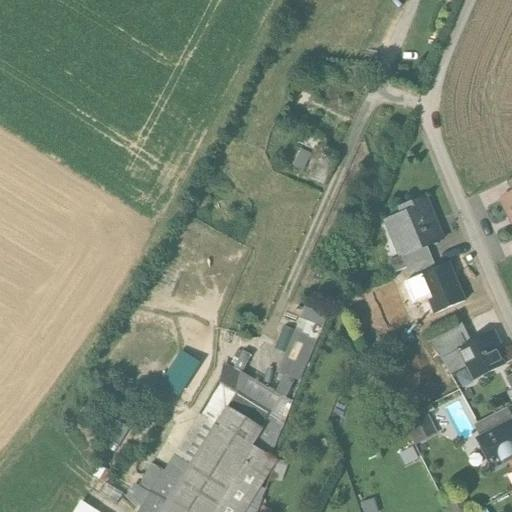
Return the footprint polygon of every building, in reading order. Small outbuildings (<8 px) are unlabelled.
[(321,150),(309,177),(324,185),(336,157),(321,150)] [(310,157),(302,153),(296,166),(303,169),(310,157)] [(425,250),(442,243),(425,198),(399,208),(402,216),(386,222),(401,259),(425,250)] [(336,233),(332,240),(338,243),(341,235),(336,233)] [(401,259),(388,264),(393,276),(407,270),(429,260),(425,250),(401,259)] [(429,260),(407,270),(413,284),(422,279),(422,278),(434,273),(429,260)] [(434,273),(422,278),(422,279),(430,299),(428,300),(435,316),(463,304),(447,267),(434,273)] [(319,301),(313,299),(310,307),(316,309),(319,301)] [(297,334),(280,374),(283,376),(273,397),(273,398),(282,402),(310,339),(297,334)] [(492,335),(459,352),(466,366),(471,364),(479,379),(502,367),(492,346),(497,344),(492,335)] [(242,352),(231,374),(240,378),(251,357),(242,352)] [(273,397),(240,378),(231,374),(223,387),(236,395),(216,426),(255,450),(255,451),(269,459),(290,405),(282,402),(273,398),(273,397)] [(205,419),(147,511),(161,511),(216,426),(236,395),(223,387),(204,418),(205,419)] [(511,406),(479,424),(486,437),(486,438),(511,424),(511,406)] [(511,424),(486,438),(486,437),(480,441),(491,462),(489,463),(491,466),(492,465),(493,467),(511,457),(511,424)] [(216,426),(161,511),(215,511),(254,450),(255,451),(255,450),(216,426)] [(254,450),(215,511),(244,511),(275,463),(269,459),(255,451),(254,450)]
